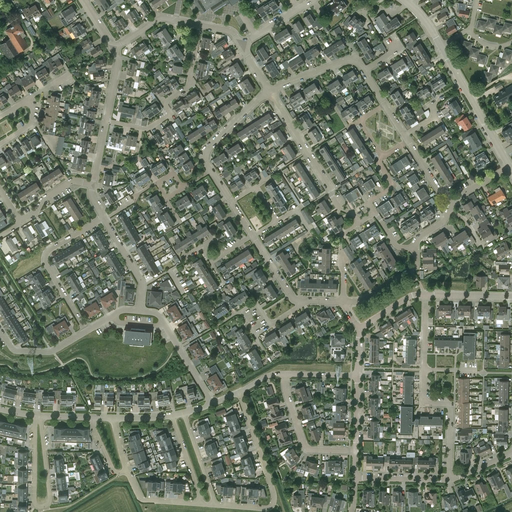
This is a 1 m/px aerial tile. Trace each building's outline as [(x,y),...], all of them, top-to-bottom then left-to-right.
[(155,8),(160,5),(156,0),(151,0),(151,1),(155,8)] [(239,0),(190,0),(191,1),(192,0),(201,14),(210,7),(213,12),(229,1),(231,5),(239,0)] [(271,0),(268,2),(273,10),(278,6),(274,0),(271,0)] [(341,9),(343,8),(348,4),(345,0),(344,0),(343,1),(341,0),(334,0),(326,6),(332,15),(341,9)] [(441,3),(439,0),(430,0),(433,4),(430,6),(433,11),(441,7),(439,4),(441,3)] [(103,12),(106,10),(110,7),(106,1),(99,6),(103,12)] [(137,2),(135,3),(139,11),(142,9),(145,14),(150,12),(143,1),(139,4),(137,2)] [(268,2),(262,6),(267,13),(273,10),(268,2)] [(135,9),(131,12),(136,20),(140,18),(137,13),(139,11),(135,3),(133,5),(135,9)] [(459,13),(458,16),(468,17),(469,11),(465,11),(466,4),(458,3),(457,13),(459,13)] [(34,16),(33,17),(35,22),(39,19),(38,16),(41,14),(39,9),(38,10),(35,5),(30,8),(34,16)] [(33,17),(34,16),(30,8),(28,6),(23,10),(27,17),(26,17),(28,20),(33,17)] [(262,17),(267,13),(262,6),(257,9),(262,17)] [(71,7),(61,13),(64,18),(68,24),(76,18),(74,16),(73,13),(75,12),(71,7)] [(441,14),(437,16),(440,22),(448,17),(446,15),(449,13),(446,7),(439,11),(441,14)] [(41,13),(45,19),(50,16),(48,12),(46,10),(41,13)] [(124,10),(121,12),(126,19),(129,18),(132,23),(136,20),(131,12),(127,14),(124,10)] [(122,17),(118,20),(123,28),(127,26),(124,21),(126,19),(121,12),(119,13),(122,17)] [(401,24),(396,17),(391,20),(388,16),(386,17),(383,13),(376,18),(377,20),(374,22),(382,33),(385,31),(386,34),(401,24)] [(319,29),(323,27),(322,25),(317,17),(313,19),(310,14),(303,18),(308,25),(311,24),(313,28),(317,25),(319,29)] [(354,25),(359,20),(354,15),(350,20),(347,18),(343,24),(347,27),(351,24),(354,26),(355,25),(354,25)] [(119,31),(123,28),(118,20),(116,18),(112,20),(111,18),(109,20),(113,27),(116,26),(119,31)] [(449,27),(445,29),(448,35),(457,30),(455,27),(457,26),(452,18),(445,22),(449,27)] [(488,18),(486,22),(486,24),(486,27),(494,29),(494,26),(495,27),(495,24),(496,20),(488,18)] [(365,23),(360,19),(359,20),(354,25),(355,25),(358,28),(355,31),(359,34),(365,31),(361,28),(365,23)] [(23,22),(26,28),(32,36),(36,34),(30,25),(29,26),(26,20),(23,22)] [(476,21),(476,24),(477,24),(476,27),(476,29),(485,31),(486,27),(486,24),(486,22),(478,20),(478,22),(476,21)] [(75,21),(67,26),(69,28),(71,27),(73,31),(72,32),(75,37),(85,31),(82,25),(81,25),(80,26),(79,23),(77,24),(75,21)] [(297,32),(294,34),(299,42),(302,40),(298,34),(300,33),(300,32),(304,29),(298,21),(292,25),(297,32)] [(511,29),(511,28),(511,24),(504,22),(503,26),(503,29),(502,31),(511,33),(511,32),(511,29)] [(28,46),(22,38),(25,36),(17,23),(6,31),(11,38),(0,45),(0,47),(7,59),(28,46)] [(503,29),(503,26),(495,24),(495,27),(494,26),(494,29),(492,33),(501,35),(502,31),(503,29)] [(339,27),(334,30),(337,35),(342,32),(339,27)] [(161,38),(168,33),(165,28),(161,31),(159,28),(152,33),(154,35),(155,35),(156,38),(159,36),(161,38)] [(280,32),(285,39),(291,35),(286,28),(280,32)] [(279,43),(285,39),(280,32),(274,36),(279,43)] [(406,45),(408,48),(417,42),(415,39),(417,38),(413,32),(406,36),(410,42),(406,45)] [(161,46),(163,49),(170,44),(169,41),(172,39),(168,33),(161,38),(165,44),(161,46)] [(361,48),(368,44),(364,38),(367,36),(366,33),(358,38),(359,41),(357,42),(361,48)] [(294,34),(291,35),(296,44),(299,42),(294,34)] [(82,53),(85,51),(91,47),(90,45),(92,44),(88,38),(80,43),(83,48),(80,51),(82,53)] [(207,38),(205,47),(210,48),(209,53),(212,54),(212,53),(214,43),(211,42),(211,39),(207,38)] [(212,54),(211,56),(212,56),(215,53),(223,49),(222,46),(227,43),(224,39),(214,45),(214,47),(216,50),(212,53),(212,54)] [(335,43),(340,50),(345,46),(341,39),(335,43)] [(462,42),(461,45),(462,45),(462,48),(461,50),(469,52),(470,50),(471,47),(472,43),(463,41),(463,42),(462,42)] [(144,42),(139,45),(143,52),(148,49),(150,52),(153,50),(149,44),(147,46),(144,42)] [(417,42),(408,48),(409,50),(413,48),(417,53),(423,49),(420,43),(418,44),(417,42)] [(328,44),(330,47),(334,53),(340,50),(335,43),(332,45),(331,43),(328,44)] [(168,49),(172,54),(179,49),(175,44),(172,46),(170,44),(163,49),(165,51),(168,49)] [(361,48),(364,54),(371,49),(368,44),(361,48)] [(371,49),(364,54),(368,59),(375,55),(373,52),(378,49),(380,52),(383,51),(379,44),(371,49)] [(139,56),(143,52),(139,45),(134,48),(137,53),(134,54),(138,60),(140,58),(139,56)] [(91,47),(85,51),(87,54),(90,52),(94,57),(102,52),(98,47),(95,49),(93,46),(91,47)] [(316,46),(310,50),(314,56),(320,53),(316,46)] [(269,57),(266,53),(269,51),(266,47),(263,48),(263,47),(256,51),(262,61),(269,57)] [(328,57),(334,53),(330,47),(324,50),(328,57)] [(468,56),(477,58),(477,56),(478,56),(478,54),(479,50),(471,47),(470,50),(469,52),(468,56)] [(215,53),(212,56),(213,58),(217,56),(221,53),(224,58),(232,52),(230,48),(225,51),(223,49),(215,53)] [(183,55),(179,49),(172,54),(173,57),(172,58),(174,61),(172,62),(174,65),(180,61),(178,58),(183,55)] [(417,53),(420,59),(427,55),(423,49),(417,53)] [(511,50),(509,49),(508,51),(505,50),(504,50),(501,58),(504,59),(506,60),(510,61),(511,54),(511,51),(511,52),(511,50)] [(314,56),(310,50),(304,53),(308,60),(314,56)] [(26,56),(28,60),(35,56),(33,52),(26,56)] [(222,64),(224,67),(226,65),(232,62),(230,59),(235,56),(232,52),(224,58),(226,62),(222,64)] [(56,55),(51,58),(54,62),(58,69),(63,66),(59,60),(61,58),(58,53),(56,55)] [(485,60),(487,61),(487,58),(486,58),(487,56),(478,54),(478,56),(477,56),(477,58),(475,63),(484,65),(485,63),(485,60)] [(402,58),(397,62),(402,69),(407,66),(408,68),(413,65),(412,62),(409,58),(408,55),(403,59),(402,58)] [(424,68),(425,67),(431,64),(429,61),(430,60),(427,55),(420,59),(424,65),(422,66),(424,68)] [(299,56),(294,60),(299,66),(304,63),(300,56),(299,56)] [(497,57),(495,65),(497,66),(499,67),(504,68),(506,60),(504,59),(501,58),(497,57)] [(47,60),(44,62),(47,66),(47,67),(50,66),(54,72),(58,69),(54,62),(51,58),(47,60)] [(274,61),(272,58),(272,59),(267,62),(268,64),(265,66),(269,72),(278,66),(276,63),(274,64),(272,62),(274,61)] [(95,60),(96,63),(93,63),(92,66),(92,67),(88,67),(88,71),(96,70),(99,70),(99,66),(105,66),(105,59),(95,60)] [(129,62),(128,68),(136,70),(137,67),(140,68),(141,62),(135,60),(134,63),(129,62)] [(198,62),(197,68),(206,70),(207,64),(210,65),(211,62),(204,60),(204,64),(198,62)] [(287,60),(284,62),(288,68),(290,66),(293,70),(299,66),(294,60),(289,63),(287,61),(287,60)] [(43,65),(38,68),(40,70),(45,78),(49,75),(45,69),(47,67),(47,66),(44,62),(42,63),(43,65)] [(397,62),(390,66),(396,76),(398,75),(397,72),(402,69),(397,62)] [(231,74),(240,68),(237,63),(229,67),(230,69),(228,71),(231,74)] [(491,64),(488,72),(490,73),(493,74),(497,75),(499,67),(497,66),(495,65),(491,64)] [(174,65),(172,71),(168,70),(168,73),(175,75),(175,72),(181,73),(183,66),(179,66),(174,65)] [(226,65),(224,67),(218,71),(219,73),(219,74),(228,68),(226,65)] [(279,65),(278,66),(269,72),(272,77),(279,73),(277,70),(281,68),(279,65)] [(390,66),(382,71),(387,78),(392,75),(396,80),(398,79),(396,76),(390,66)] [(26,79),(31,87),(35,84),(31,77),(34,76),(31,71),(30,71),(28,68),(27,68),(28,69),(26,70),(29,74),(24,76),(26,79)] [(31,71),(34,76),(36,74),(40,81),(45,78),(40,70),(38,68),(34,70),(33,69),(30,71),(31,71)] [(136,70),(128,68),(127,74),(132,75),(131,78),(138,79),(138,76),(135,76),(136,70)] [(209,71),(206,70),(197,68),(196,74),(201,75),(200,78),(207,80),(209,71)] [(244,73),(240,68),(231,74),(233,77),(235,76),(236,78),(244,73)] [(96,70),(88,71),(89,74),(92,73),(93,80),(103,79),(102,72),(96,73),(96,70)] [(352,70),(347,73),(352,81),(357,77),(352,70)] [(382,82),(387,78),(382,71),(377,74),(382,82)] [(488,72),(484,71),(481,80),(482,80),(482,81),(484,82),(485,81),(490,82),(493,74),(490,73),(488,72)] [(344,80),(342,81),(346,88),(348,86),(347,84),(352,81),(347,73),(342,76),(344,80)] [(19,78),(16,79),(17,80),(18,82),(20,85),(22,83),(26,89),(31,87),(26,79),(24,76),(20,79),(19,78)] [(436,76),(434,77),(440,88),(446,85),(443,81),(444,78),(441,77),(438,79),(436,76)] [(169,79),(167,81),(170,86),(173,84),(175,88),(179,85),(178,83),(180,81),(179,80),(178,78),(175,79),(174,77),(170,80),(169,79)] [(440,88),(434,77),(431,79),(433,82),(431,83),(435,91),(440,88)] [(138,79),(131,78),(131,81),(126,80),(124,86),(133,88),(134,81),(137,82),(138,79)] [(16,85),(12,88),(17,95),(21,92),(17,86),(20,85),(18,82),(17,80),(16,79),(14,81),(16,85)] [(164,81),(159,84),(166,94),(170,91),(168,88),(170,86),(167,81),(165,79),(163,80),(164,81)] [(207,89),(212,86),(214,89),(219,85),(218,83),(215,85),(211,79),(204,84),(207,89)] [(239,83),(242,89),(250,84),(247,79),(239,83)] [(338,79),(332,83),(337,90),(338,89),(339,90),(341,91),(346,88),(342,81),(340,82),(338,79)] [(5,86),(2,88),(6,94),(8,92),(12,98),(17,95),(12,88),(9,83),(5,86)] [(314,83),(309,86),(313,94),(319,90),(320,93),(322,91),(319,85),(316,86),(314,83)] [(332,93),(337,90),(332,83),(327,86),(332,93)] [(419,87),(421,90),(426,97),(431,94),(430,93),(432,91),(427,83),(425,84),(426,86),(423,88),(422,85),(419,87)] [(161,96),(166,94),(159,84),(155,87),(155,88),(152,90),(154,94),(155,93),(157,95),(159,93),(161,96)] [(250,84),(242,89),(246,94),(254,89),(250,84)] [(88,86),(87,91),(91,92),(90,97),(99,98),(100,92),(96,91),(94,90),(95,87),(88,86)] [(132,91),(133,88),(124,86),(123,91),(128,93),(128,96),(134,97),(135,92),(132,91)] [(304,90),(302,91),(308,101),(312,98),(311,96),(313,94),(309,86),(304,89),(304,90)] [(397,90),(396,88),(390,92),(391,94),(390,95),(393,100),(401,95),(398,90),(397,90)] [(413,89),(411,90),(412,92),(416,98),(418,97),(421,100),(426,97),(421,90),(416,93),(415,90),(414,90),(413,89)] [(504,103),(510,100),(504,89),(498,93),(499,94),(493,98),(499,107),(503,105),(501,103),(503,101),(504,103)] [(195,91),(191,93),(195,101),(196,102),(201,100),(200,99),(203,97),(200,92),(197,94),(195,91)] [(299,92),(294,95),(299,103),(304,100),(306,102),(308,101),(302,91),(300,93),(299,92)] [(366,97),(363,98),(368,106),(373,103),(369,96),(371,95),(369,92),(365,95),(366,97)] [(47,100),(59,102),(60,97),(61,97),(61,93),(57,93),(57,96),(52,95),(51,98),(48,98),(47,100)] [(189,99),(186,101),(190,107),(192,105),(191,103),(195,101),(191,93),(186,96),(189,99)] [(299,103),(294,95),(289,99),(291,102),(289,103),(293,110),(300,105),(299,103)] [(404,100),(401,95),(393,100),(396,105),(397,105),(399,107),(401,105),(408,101),(407,99),(404,100)] [(97,105),(99,98),(90,97),(89,100),(85,99),(84,105),(91,107),(91,104),(97,105)] [(152,105),(150,106),(155,114),(160,110),(156,105),(159,103),(156,98),(153,99),(154,101),(151,103),(152,105)] [(235,98),(229,102),(233,108),(239,105),(235,98)] [(357,100),(355,101),(361,111),(368,106),(363,98),(358,102),(357,100)] [(182,99),(177,102),(182,110),(186,107),(187,108),(190,107),(186,101),(184,103),(182,100),(182,99)] [(443,114),(458,105),(455,100),(448,104),(450,107),(447,109),(446,108),(441,111),(443,114)] [(349,108),(353,115),(358,112),(361,111),(355,101),(350,104),(351,106),(349,108)] [(409,103),(408,101),(401,105),(402,107),(399,109),(403,115),(410,110),(407,105),(409,103)] [(120,102),(119,108),(121,109),(121,111),(120,115),(126,117),(128,111),(128,108),(129,105),(122,104),(123,102),(120,102)] [(175,108),(172,110),(176,115),(178,114),(179,115),(183,112),(182,110),(177,102),(173,105),(175,108)] [(233,108),(229,102),(224,105),(228,112),(233,108)] [(134,111),(137,112),(138,108),(139,105),(136,105),(135,106),(132,105),(131,108),(128,108),(128,111),(126,117),(133,118),(134,111)] [(228,112),(224,105),(219,108),(223,115),(228,112)] [(461,110),(458,105),(443,114),(445,118),(450,115),(450,114),(453,112),(454,115),(461,110)] [(82,115),(86,116),(95,118),(96,112),(89,110),(90,107),(84,106),(83,109),(82,115)] [(155,114),(150,106),(142,111),(145,117),(148,116),(149,118),(155,114)] [(223,115),(219,108),(214,112),(218,118),(223,115)] [(345,120),(353,115),(349,108),(341,113),(345,120)] [(298,118),(302,124),(309,119),(306,113),(308,112),(307,110),(304,111),(300,114),(302,116),(298,118)] [(413,115),(410,110),(403,115),(406,120),(413,115)] [(417,113),(413,115),(406,120),(409,125),(416,120),(414,117),(418,115),(419,116),(424,112),(422,110),(417,113)] [(269,113),(263,116),(268,123),(273,120),(269,113)] [(464,118),(463,117),(462,115),(455,119),(459,125),(461,124),(465,130),(471,126),(469,122),(470,122),(467,117),(466,117),(464,118)] [(263,116),(258,120),(262,126),(268,123),(263,116)] [(82,118),(80,127),(92,129),(93,124),(88,122),(88,119),(86,119),(82,118)] [(206,124),(203,126),(207,132),(212,129),(208,122),(206,119),(204,120),(206,124)] [(213,119),(208,122),(212,129),(218,125),(213,119)] [(308,127),(310,129),(316,125),(315,123),(313,124),(309,119),(302,124),(305,129),(308,127)] [(258,120),(253,123),(257,130),(262,126),(258,120)] [(253,123),(248,126),(252,133),(255,131),(257,133),(259,132),(257,130),(253,123)] [(503,131),(501,132),(504,137),(511,132),(511,124),(511,123),(506,126),(507,129),(503,131)] [(171,124),(167,127),(172,135),(176,132),(180,139),(184,136),(179,127),(174,130),(171,124)] [(440,125),(435,129),(439,135),(445,132),(444,131),(447,129),(443,124),(440,126),(440,125)] [(317,127),(316,125),(310,129),(311,131),(308,133),(311,138),(318,133),(321,132),(319,129),(317,131),(315,128),(317,127)] [(53,127),(44,126),(44,131),(48,131),(48,134),(54,135),(55,133),(52,132),(53,127)] [(203,126),(198,129),(202,136),(207,132),(203,126)] [(248,126),(242,130),(248,139),(251,137),(249,135),(252,133),(248,126)] [(80,127),(78,136),(84,137),(84,134),(87,134),(91,135),(92,129),(80,127)] [(166,135),(164,137),(168,143),(170,142),(168,138),(172,135),(167,127),(162,129),(166,135)] [(347,131),(350,137),(356,133),(354,131),(356,130),(354,128),(353,128),(352,128),(347,131)] [(198,129),(193,132),(197,139),(202,136),(198,129)] [(273,134),(276,139),(283,135),(279,129),(273,134)] [(435,129),(430,132),(434,138),(439,135),(435,129)] [(110,144),(115,145),(115,143),(118,132),(117,132),(117,131),(114,130),(114,132),(112,131),(111,137),(109,136),(107,145),(110,146),(110,144)] [(243,142),(248,139),(242,130),(237,133),(243,142)] [(469,142),(478,138),(474,132),(470,134),(468,131),(461,135),(464,141),(467,139),(469,142)] [(119,148),(122,149),(123,144),(123,143),(124,141),(121,140),(122,133),(118,132),(115,143),(115,145),(120,146),(119,148)] [(168,143),(164,137),(163,136),(161,137),(158,132),(153,135),(160,146),(165,143),(166,145),(168,143)] [(191,142),(197,139),(193,132),(187,136),(191,142)] [(430,132),(425,135),(429,142),(434,138),(430,132)] [(322,138),(318,133),(311,138),(314,143),(317,141),(319,143),(325,139),(324,137),(322,138)] [(356,133),(350,137),(354,142),(359,139),(358,136),(359,136),(357,133),(356,133)] [(35,146),(35,147),(36,148),(44,143),(41,138),(38,139),(35,134),(29,138),(31,140),(35,146)] [(123,144),(122,149),(122,150),(125,150),(130,151),(130,149),(132,136),(128,135),(127,137),(126,141),(124,141),(123,143),(123,144)] [(283,135),(276,139),(274,141),(277,146),(280,145),(287,141),(283,135)] [(424,145),(429,142),(425,135),(420,138),(424,145)] [(78,136),(77,139),(81,139),(80,145),(89,147),(90,141),(86,140),(83,140),(84,137),(78,136)] [(132,136),(130,149),(135,150),(134,151),(137,152),(139,143),(136,143),(137,137),(132,136)] [(359,139),(354,142),(357,148),(363,144),(361,141),(362,141),(360,138),(359,139)] [(481,144),(478,138),(469,142),(471,145),(468,147),(471,153),(478,149),(477,146),(481,144)] [(21,143),(22,145),(26,152),(32,148),(33,149),(35,147),(35,146),(31,140),(28,142),(26,139),(21,143)] [(238,143),(233,147),(237,153),(242,150),(243,149),(243,151),(246,149),(241,142),(240,142),(238,143)] [(363,144),(357,148),(360,153),(366,149),(365,147),(366,146),(364,143),(363,144)] [(12,148),(14,151),(18,157),(24,153),(24,154),(27,152),(26,152),(22,145),(20,147),(18,144),(12,148)] [(180,156),(178,153),(184,149),(180,144),(172,149),(172,148),(168,150),(171,154),(174,152),(176,154),(172,157),(174,159),(177,157),(180,156)] [(282,148),(286,154),(292,150),(289,144),(282,148)] [(69,152),(74,153),(80,155),(81,152),(87,153),(89,147),(80,145),(76,145),(75,151),(70,149),(69,152)] [(322,155),(323,155),(328,151),(325,145),(319,149),(321,152),(320,152),(322,155)] [(227,150),(225,151),(231,160),(234,158),(232,156),(237,153),(233,147),(227,150)] [(366,149),(360,153),(364,158),(370,155),(368,152),(369,151),(367,149),(366,149)] [(4,153),(6,156),(9,162),(15,158),(16,159),(18,158),(18,157),(14,151),(11,152),(10,150),(4,153)] [(292,150),(286,154),(289,160),(296,156),(292,150)] [(224,152),(218,156),(223,162),(227,160),(228,162),(231,160),(225,151),(223,152),(224,152)] [(325,160),(326,160),(332,156),(328,151),(323,155),(324,157),(323,158),(325,160)] [(179,167),(182,165),(185,164),(183,161),(189,158),(185,152),(180,156),(177,157),(181,163),(177,165),(179,167)] [(484,166),(483,165),(489,162),(483,152),(475,157),(478,163),(475,165),(478,170),(484,166)] [(72,162),(76,163),(85,165),(86,159),(80,158),(80,155),(74,153),(73,156),(72,162)] [(371,154),(370,155),(364,158),(362,159),(365,165),(373,160),(371,157),(372,157),(371,154)] [(440,159),(437,154),(431,158),(434,163),(440,159)] [(3,158),(1,155),(0,155),(0,165),(1,167),(7,164),(8,165),(10,163),(9,162),(6,156),(3,158)] [(156,164),(161,172),(167,168),(163,163),(166,161),(162,155),(159,157),(162,161),(156,164)] [(329,166),(329,165),(335,162),(333,159),(336,157),(335,155),(332,156),(326,160),(328,163),(327,163),(329,166)] [(399,159),(404,167),(409,164),(409,165),(412,164),(407,155),(401,159),(400,158),(399,159)] [(218,156),(213,159),(217,166),(218,168),(219,168),(221,166),(219,164),(223,162),(218,156)] [(398,161),(395,162),(400,170),(404,167),(399,159),(397,160),(398,161)] [(443,164),(440,159),(434,163),(437,168),(443,164)] [(190,160),(185,164),(182,165),(186,171),(184,172),(186,174),(190,172),(188,169),(194,166),(190,160)] [(397,171),(400,170),(395,162),(395,161),(393,162),(394,163),(388,167),(394,175),(398,173),(397,171)] [(72,162),(70,171),(71,171),(76,172),(77,172),(78,170),(81,170),(84,171),(85,165),(72,162)] [(293,166),(297,171),(302,168),(301,165),(302,164),(300,162),(299,162),(293,166)] [(333,171),(339,167),(335,162),(329,165),(331,168),(330,168),(332,171),(333,171)] [(161,172),(156,164),(153,166),(152,164),(149,165),(156,175),(161,172)] [(447,169),(443,164),(437,168),(440,173),(447,169)] [(253,170),(249,172),(253,179),(259,176),(258,174),(260,172),(256,165),(251,168),(253,170)] [(303,167),(302,168),(297,171),(294,173),(298,178),(300,177),(306,173),(304,171),(305,170),(303,167)] [(339,167),(333,171),(334,173),(334,174),(335,177),(336,176),(342,172),(339,167)] [(58,168),(54,171),(59,180),(61,178),(60,177),(63,175),(58,168)] [(450,174),(447,169),(440,173),(443,179),(450,174)] [(412,170),(404,175),(406,178),(407,177),(409,181),(418,176),(417,174),(416,175),(414,172),(412,170)] [(54,171),(49,174),(54,181),(56,179),(57,181),(59,180),(54,171)] [(104,179),(113,180),(114,181),(116,173),(109,171),(108,174),(105,173),(104,179)] [(138,182),(140,185),(145,182),(140,174),(139,171),(134,174),(133,173),(130,175),(133,180),(135,184),(138,182)] [(140,174),(145,182),(150,178),(146,171),(140,174)] [(248,182),(253,179),(249,172),(244,176),(248,182)] [(307,172),(306,173),(300,177),(302,179),(300,180),(302,183),(303,182),(309,178),(307,176),(309,175),(307,172)] [(345,178),(342,172),(336,176),(338,179),(337,179),(339,182),(340,181),(345,178)] [(49,174),(45,177),(50,185),(52,184),(51,183),(54,181),(49,174)] [(369,176),(366,178),(368,180),(367,181),(373,189),(374,188),(374,187),(375,186),(377,185),(374,182),(377,180),(379,179),(375,174),(374,175),(371,177),(369,176)] [(453,180),(450,174),(443,179),(447,184),(447,183),(449,186),(454,183),(452,180),(453,180)] [(418,176),(409,181),(412,186),(416,183),(420,181),(418,178),(419,178),(418,176)] [(48,186),(50,185),(45,177),(40,180),(44,187),(47,185),(48,186)] [(233,191),(239,188),(235,181),(232,178),(230,179),(232,183),(229,185),(233,191)] [(240,178),(235,181),(239,188),(244,185),(240,178)] [(310,178),(309,178),(303,182),(307,187),(312,184),(311,181),(312,180),(310,178)] [(104,184),(103,189),(108,188),(112,188),(111,186),(113,180),(104,179),(103,184),(104,184)] [(360,180),(358,181),(359,182),(358,182),(365,192),(367,191),(368,191),(370,189),(371,189),(371,190),(373,189),(367,181),(365,182),(364,183),(363,182),(361,179),(360,180)] [(35,182),(31,185),(37,194),(38,193),(37,191),(40,190),(35,182)] [(268,192),(274,188),(271,182),(265,186),(268,192)] [(356,188),(354,189),(358,197),(359,198),(360,197),(360,196),(361,195),(363,194),(365,192),(358,182),(356,183),(357,185),(355,186),(356,188)] [(313,183),(312,184),(307,187),(309,190),(306,191),(308,194),(310,193),(316,189),(314,187),(315,186),(313,183)] [(31,185),(27,188),(31,195),(34,194),(35,195),(37,194),(31,185)] [(206,202),(208,200),(205,194),(207,193),(203,185),(197,188),(202,196),(203,198),(206,202)] [(274,188),(268,192),(271,197),(278,193),(280,191),(277,186),(274,188)] [(418,195),(427,190),(426,188),(425,189),(423,186),(419,188),(418,186),(413,189),(414,191),(415,191),(418,195)] [(496,193),(488,197),(492,205),(505,197),(501,190),(499,187),(494,189),(496,193)] [(27,188),(22,191),(28,200),(30,198),(29,197),(31,195),(27,188)] [(112,188),(108,188),(103,189),(106,193),(104,194),(107,199),(115,194),(113,192),(114,191),(112,188)] [(197,188),(192,192),(197,199),(199,198),(202,196),(197,188)] [(317,188),(316,189),(310,193),(314,198),(319,194),(318,192),(319,191),(317,188)] [(354,189),(349,192),(354,201),(356,200),(355,199),(358,197),(354,189)] [(427,191),(427,190),(418,195),(421,200),(420,200),(422,203),(430,197),(428,195),(429,195),(427,192),(427,191)] [(26,201),(28,200),(22,191),(17,194),(22,201),(25,199),(26,201)] [(395,194),(402,204),(402,205),(409,200),(403,191),(398,194),(397,193),(395,194)] [(117,192),(115,194),(107,199),(110,204),(120,197),(117,192)] [(344,194),(342,195),(345,200),(347,199),(349,202),(352,201),(352,200),(353,202),(354,201),(349,192),(346,194),(345,195),(344,194)] [(271,197),(275,202),(281,198),(278,193),(271,197)] [(153,205),(160,200),(156,194),(153,196),(151,194),(145,198),(147,200),(149,199),(153,205)] [(395,196),(389,199),(395,208),(397,206),(398,207),(402,204),(395,194),(394,195),(395,196)] [(187,195),(181,199),(184,202),(186,206),(191,203),(193,206),(197,212),(200,210),(196,204),(191,196),(189,198),(187,195)] [(466,211),(469,209),(473,206),(471,203),(477,200),(474,195),(469,198),(470,201),(462,205),(466,211)] [(214,196),(208,200),(206,202),(209,206),(217,201),(214,196)] [(63,202),(66,207),(74,201),(73,199),(72,200),(70,198),(63,202)] [(275,202),(278,207),(284,203),(281,198),(275,202)] [(181,210),(186,206),(181,199),(176,202),(181,210)] [(383,202),(382,203),(387,211),(392,209),(395,213),(397,212),(395,208),(389,199),(384,203),(383,202)] [(157,202),(153,205),(157,211),(154,212),(156,215),(162,211),(160,208),(164,206),(160,200),(157,202)] [(318,212),(327,205),(324,200),(318,204),(320,207),(316,210),(318,212)] [(74,201),(66,207),(68,211),(76,207),(74,204),(76,203),(74,201)] [(288,209),(284,203),(278,207),(281,213),(288,209)] [(380,206),(378,207),(383,214),(384,217),(389,214),(387,211),(382,203),(380,204),(381,205),(380,206)] [(215,214),(222,210),(219,204),(212,208),(215,214)] [(432,204),(424,209),(432,220),(434,219),(432,216),(437,212),(432,204)] [(477,204),(473,206),(469,209),(473,214),(484,208),(483,205),(479,208),(477,204)] [(327,205),(318,212),(316,213),(317,215),(322,212),(325,215),(331,211),(327,205)] [(77,209),(76,207),(68,211),(71,216),(80,210),(79,208),(77,209)] [(399,217),(401,219),(415,210),(414,208),(399,217)] [(485,210),(484,208),(473,214),(476,220),(477,219),(478,222),(482,219),(481,217),(484,215),(486,214),(484,211),(485,210)] [(507,219),(511,216),(511,208),(511,209),(508,211),(507,208),(499,212),(502,218),(505,216),(507,219)] [(421,215),(419,216),(422,222),(427,219),(429,222),(432,220),(424,209),(419,212),(421,215)] [(80,210),(71,216),(74,221),(82,216),(80,213),(81,212),(80,210)] [(121,215),(117,217),(120,222),(128,217),(125,213),(124,210),(120,213),(121,215)] [(226,215),(222,210),(215,214),(219,219),(226,215)] [(161,223),(164,222),(171,217),(167,211),(163,214),(162,211),(156,215),(161,223)] [(329,228),(331,227),(342,220),(340,217),(336,220),(334,216),(332,217),(331,215),(326,218),(329,223),(326,224),(329,228)] [(415,215),(410,218),(417,230),(420,228),(417,225),(422,222),(419,216),(417,218),(415,215)] [(130,222),(128,217),(120,222),(123,226),(130,222)] [(175,223),(171,217),(164,222),(167,228),(165,229),(166,232),(173,228),(171,225),(175,223)] [(405,221),(411,229),(413,228),(415,231),(417,230),(410,218),(405,221)] [(290,222),(294,229),(300,225),(296,219),(290,222)] [(226,230),(233,226),(229,220),(224,223),(223,221),(217,224),(219,227),(221,229),(224,227),(226,230)] [(342,220),(331,227),(335,233),(342,229),(340,225),(344,222),(342,220)] [(478,229),(481,234),(489,230),(487,226),(490,224),(487,220),(481,223),(483,226),(478,229)] [(412,231),(411,229),(405,221),(400,224),(403,227),(400,229),(403,233),(408,230),(410,233),(412,231)] [(133,226),(130,222),(123,226),(125,231),(133,226)] [(290,222),(285,226),(289,232),(294,229),(290,222)] [(45,237),(49,235),(42,223),(38,225),(45,237)] [(200,224),(198,226),(204,236),(210,232),(206,226),(202,228),(200,224)] [(367,228),(372,236),(373,238),(381,233),(375,224),(372,226),(369,228),(368,227),(367,228)] [(135,230),(133,226),(125,231),(128,235),(135,230)] [(198,230),(195,232),(199,239),(204,236),(198,226),(196,227),(198,230)] [(226,230),(224,232),(226,235),(228,237),(227,238),(226,238),(226,239),(227,241),(228,241),(231,239),(233,238),(234,237),(232,234),(236,232),(234,228),(233,226),(226,230)] [(285,226),(280,229),(284,235),(289,232),(285,226)] [(35,239),(27,228),(21,231),(28,243),(35,239)] [(366,230),(361,233),(366,242),(368,240),(368,239),(372,236),(367,228),(365,229),(366,230)] [(280,229),(274,232),(278,239),(284,235),(280,229)] [(101,237),(102,236),(99,230),(91,235),(95,240),(99,238),(101,237)] [(138,234),(135,230),(128,235),(130,239),(138,234)] [(459,234),(466,245),(468,243),(466,240),(469,238),(472,243),(475,242),(471,236),(469,237),(465,230),(459,234)] [(491,233),(489,230),(481,234),(485,240),(490,237),(491,240),(497,236),(494,231),(491,233)] [(190,231),(188,232),(194,242),(199,239),(195,232),(192,234),(190,231)] [(188,237),(184,239),(188,246),(194,242),(188,232),(185,234),(188,237)] [(274,232),(270,235),(274,242),(278,239),(274,232)] [(437,235),(444,246),(446,249),(448,252),(450,251),(448,247),(449,246),(447,244),(450,242),(443,232),(437,235)] [(141,233),(138,234),(130,239),(133,244),(143,238),(141,236),(142,235),(141,233)] [(354,235),(353,236),(358,245),(363,242),(365,245),(367,244),(366,242),(361,233),(358,235),(355,237),(354,235)] [(177,234),(175,235),(183,249),(188,246),(184,239),(181,241),(177,234)] [(454,241),(453,242),(457,248),(459,246),(458,245),(461,243),(464,246),(466,245),(459,234),(452,238),(454,241)] [(178,252),(183,249),(175,235),(173,237),(177,244),(174,246),(178,252)] [(268,245),(274,242),(270,235),(264,239),(268,245)] [(437,235),(432,239),(437,246),(440,244),(442,248),(444,246),(437,235)] [(95,240),(98,246),(106,241),(102,236),(101,237),(99,238),(95,240)] [(358,245),(353,236),(351,237),(352,238),(349,240),(352,244),(349,246),(352,250),(354,249),(354,248),(358,245)] [(17,250),(10,238),(2,243),(9,255),(17,250)] [(100,251),(102,254),(108,250),(106,248),(109,246),(106,241),(98,246),(101,251),(100,251)] [(387,247),(384,242),(380,244),(379,241),(373,245),(375,247),(376,247),(378,250),(375,252),(376,254),(387,247)] [(80,242),(75,245),(79,253),(85,250),(80,242)] [(136,249),(139,254),(147,249),(151,247),(149,245),(147,246),(146,243),(136,249)] [(498,260),(504,257),(503,254),(510,251),(506,244),(496,249),(498,253),(495,254),(498,260)] [(75,245),(70,248),(74,256),(79,253),(75,245)] [(312,254),(318,254),(330,254),(330,248),(328,248),(328,245),(319,245),(319,248),(322,248),(322,252),(319,252),(319,250),(313,250),(312,254)] [(391,253),(387,247),(376,254),(378,257),(381,255),(383,258),(391,253)] [(70,248),(64,252),(69,259),(74,256),(70,248)] [(243,252),(248,260),(253,257),(247,248),(246,249),(246,250),(243,252)] [(149,253),(147,249),(139,254),(141,258),(149,253)] [(423,253),(423,259),(432,259),(432,255),(436,255),(436,249),(429,249),(429,253),(423,253)] [(102,254),(100,255),(102,258),(104,256),(107,261),(115,257),(112,251),(109,253),(108,250),(102,254)] [(242,253),(238,255),(243,263),(248,260),(243,252),(242,251),(241,252),(242,253)] [(276,256),(279,261),(288,254),(287,252),(284,254),(282,251),(276,256)] [(64,252),(59,255),(64,263),(69,259),(64,252)] [(11,258),(10,258),(13,262),(21,257),(18,253),(11,258)] [(152,258),(149,253),(141,258),(144,262),(152,258)] [(394,258),(391,253),(383,258),(385,261),(382,263),(383,265),(394,258)] [(237,256),(234,258),(239,266),(243,263),(238,255),(238,254),(236,255),(237,256)] [(290,257),(288,254),(279,261),(282,266),(289,261),(287,258),(290,257)] [(59,255),(54,258),(56,262),(54,263),(57,268),(59,266),(59,265),(64,263),(59,255)] [(107,261),(110,267),(118,262),(115,257),(107,261)] [(232,259),(229,260),(234,268),(239,266),(234,258),(233,257),(232,258),(232,259)] [(154,262),(152,258),(144,262),(147,267),(154,262)] [(196,268),(203,263),(200,258),(193,263),(196,268)] [(394,258),(383,265),(385,268),(388,266),(390,269),(398,264),(394,258)] [(432,259),(423,259),(423,266),(429,266),(429,269),(436,269),(436,264),(433,264),(432,259)] [(228,262),(225,264),(229,271),(234,268),(229,260),(227,261),(228,262)] [(356,260),(350,264),(353,269),(362,263),(361,261),(358,263),(356,260)] [(291,265),(289,261),(282,266),(285,271),(295,265),(295,264),(297,263),(296,261),(291,265)] [(110,267),(113,272),(121,267),(118,262),(110,267)] [(157,266),(154,262),(147,267),(149,271),(157,266)] [(495,265),(499,265),(499,272),(509,272),(509,265),(507,265),(507,262),(495,262),(495,265)] [(196,268),(193,270),(194,272),(197,270),(199,273),(206,268),(203,263),(196,268)] [(227,273),(229,271),(225,264),(224,263),(222,263),(223,264),(220,267),(224,274),(225,276),(228,275),(227,273)] [(295,265),(285,271),(289,276),(295,272),(293,268),(299,265),(297,263),(295,264),(295,265)] [(362,263),(353,269),(356,274),(363,269),(361,266),(363,264),(362,263)] [(160,271),(157,266),(149,271),(152,276),(160,271)] [(117,281),(118,280),(121,278),(123,277),(122,274),(124,273),(121,267),(113,272),(117,277),(115,279),(116,281),(117,281)] [(199,273),(196,274),(197,276),(200,275),(202,278),(209,273),(206,268),(199,273)] [(254,281),(264,274),(260,269),(257,271),(256,268),(246,275),(247,277),(250,275),(254,281)] [(363,269),(356,274),(359,279),(369,273),(368,271),(365,273),(363,269)] [(74,272),(65,277),(69,283),(77,278),(74,272)] [(31,274),(26,277),(29,282),(32,280),(34,283),(43,278),(39,273),(33,277),(31,274)] [(202,278),(205,282),(212,277),(209,273),(202,278)] [(369,273),(359,279),(363,284),(369,280),(367,276),(370,274),(369,273)] [(254,288),(256,290),(261,287),(266,284),(264,281),(267,280),(264,274),(254,281),(253,281),(254,284),(257,282),(259,285),(254,288)] [(300,291),(306,291),(306,279),(307,276),(304,276),(304,282),(300,282),(300,281),(297,281),(297,288),(300,288),(300,291)] [(487,276),(484,276),(476,276),(476,286),(484,286),(484,282),(487,282),(487,281),(487,276)] [(205,282),(208,287),(215,282),(212,277),(205,282)] [(498,277),(498,288),(508,288),(509,278),(498,277)] [(34,283),(31,285),(36,293),(41,290),(39,287),(46,283),(43,278),(34,283)] [(77,278),(69,283),(72,289),(80,284),(77,278)] [(151,291),(150,303),(160,304),(161,292),(163,291),(171,287),(173,285),(170,279),(167,281),(160,285),(161,287),(158,289),(158,292),(151,291)] [(369,280),(363,284),(366,289),(375,283),(374,281),(371,283),(369,280)] [(120,292),(125,293),(124,300),(129,300),(129,301),(132,301),(132,298),(133,289),(129,289),(130,286),(123,285),(123,281),(121,281),(120,290),(120,292)] [(218,287),(215,282),(208,287),(211,291),(218,287)] [(245,291),(239,294),(244,301),(249,297),(246,293),(249,291),(243,283),(241,284),(245,291)] [(80,284),(72,289),(74,293),(78,291),(79,294),(87,290),(85,287),(83,288),(80,284)] [(267,294),(274,290),(270,284),(263,289),(267,294)] [(41,290),(36,293),(40,301),(52,294),(49,289),(42,293),(41,290)] [(267,294),(264,296),(265,298),(268,296),(269,297),(270,299),(275,296),(277,295),(274,290),(267,294)] [(108,291),(104,293),(111,304),(116,301),(110,291),(108,291)] [(101,294),(96,297),(99,302),(101,301),(105,307),(111,304),(104,293),(104,292),(103,292),(101,293),(101,294)] [(52,294),(40,301),(45,309),(50,306),(48,303),(55,299),(52,294)] [(225,294),(222,296),(228,305),(231,303),(233,308),(239,304),(234,297),(232,299),(231,298),(227,296),(226,296),(225,294)] [(239,294),(234,297),(239,304),(244,301),(239,294)] [(223,301),(217,304),(223,314),(229,311),(226,306),(228,305),(222,296),(220,297),(223,301)] [(99,302),(96,297),(91,300),(90,300),(87,301),(87,302),(90,306),(94,314),(100,310),(96,304),(99,302)] [(167,310),(171,315),(181,309),(176,301),(171,304),(173,307),(167,310)] [(218,317),(223,314),(217,304),(215,306),(216,309),(214,310),(218,317)] [(445,318),(445,314),(445,305),(439,305),(439,312),(436,312),(436,318),(439,318),(439,316),(441,316),(441,317),(442,318),(445,318)] [(445,305),(445,314),(451,315),(451,319),(454,319),(454,312),(451,312),(451,305),(445,305)] [(458,315),(464,315),(464,305),(458,305),(458,312),(455,312),(455,319),(458,319),(458,315)] [(464,305),(464,315),(470,315),(470,319),(473,319),(473,313),(470,312),(470,306),(464,305)] [(6,306),(0,309),(0,311),(1,313),(0,314),(2,316),(2,315),(9,311),(6,306)] [(89,317),(94,314),(90,306),(84,309),(89,317)] [(483,318),(483,315),(484,306),(478,306),(477,313),(474,312),(474,319),(477,319),(477,318),(483,318)] [(484,306),(483,315),(489,315),(489,319),(492,319),(492,313),(489,313),(490,306),(484,306)] [(510,313),(506,313),(506,307),(499,306),(499,316),(497,315),(497,319),(509,320),(510,313)] [(410,308),(404,312),(409,319),(411,323),(414,321),(412,317),(414,316),(415,317),(418,315),(414,310),(412,312),(410,308)] [(186,317),(181,309),(171,315),(174,321),(179,318),(181,320),(186,317)] [(321,323),(329,317),(330,320),(334,318),(329,309),(325,311),(324,309),(316,314),(321,323)] [(9,311),(2,315),(4,318),(3,318),(4,320),(5,320),(12,315),(9,311)] [(302,314),(300,315),(306,325),(307,325),(307,326),(310,324),(308,322),(308,321),(307,320),(308,320),(310,319),(308,315),(306,312),(302,314)] [(404,312),(399,315),(406,326),(409,324),(406,321),(409,319),(404,312)] [(12,315),(5,320),(7,322),(6,323),(7,325),(8,324),(15,320),(12,315)] [(298,316),(295,318),(296,321),(299,325),(302,323),(304,326),(306,325),(300,315),(298,316)] [(396,322),(394,323),(397,328),(400,327),(399,325),(401,324),(404,327),(406,326),(399,315),(394,318),(396,322)] [(58,318),(56,319),(59,325),(58,325),(63,333),(68,329),(65,323),(67,321),(64,316),(61,318),(59,319),(59,318),(58,318)] [(178,328),(181,334),(194,326),(192,323),(190,324),(187,319),(182,322),(183,325),(178,328)] [(15,320),(8,324),(10,327),(9,327),(10,329),(11,329),(18,324),(15,320)] [(290,321),(285,325),(289,332),(295,328),(290,321)] [(389,321),(384,324),(391,336),(394,334),(391,330),(394,329),(395,330),(397,328),(394,323),(392,325),(389,321)] [(57,336),(63,333),(58,325),(56,326),(53,323),(48,326),(51,331),(54,330),(57,336)] [(18,324),(11,329),(13,332),(12,332),(13,334),(14,333),(21,329),(18,324)] [(381,331),(377,333),(380,335),(382,338),(384,336),(384,335),(386,333),(389,337),(391,336),(384,324),(379,328),(381,331)] [(284,335),(289,332),(285,325),(280,328),(284,335)] [(198,334),(194,326),(181,334),(184,339),(190,336),(191,339),(198,334)] [(238,337),(245,333),(242,328),(238,330),(236,327),(235,327),(231,329),(231,330),(231,331),(227,334),(228,336),(231,334),(233,337),(237,335),(238,337)] [(151,344),(152,336),(152,331),(145,331),(145,329),(131,328),(131,330),(124,329),(123,342),(130,342),(130,344),(144,345),(144,343),(151,344)] [(21,329),(14,333),(15,336),(15,337),(16,339),(17,338),(24,333),(21,329)] [(275,331),(269,335),(274,342),(276,340),(277,342),(280,342),(281,341),(280,340),(279,338),(275,332),(275,331)] [(463,331),(463,340),(465,340),(465,351),(463,351),(463,358),(475,358),(475,332),(463,331)] [(497,339),(500,339),(509,339),(509,334),(505,334),(505,331),(497,331),(497,339)] [(24,333),(17,338),(18,341),(19,343),(21,341),(23,344),(29,340),(27,337),(26,338),(24,333)] [(235,339),(239,344),(241,343),(248,338),(245,333),(238,337),(235,339)] [(370,338),(370,344),(383,344),(383,341),(379,341),(379,338),(382,338),(380,335),(377,333),(374,335),(374,338),(370,338)] [(331,347),(341,347),(341,344),(344,344),(344,343),(345,343),(345,340),(344,340),(344,335),(335,334),(334,334),(334,335),(334,340),(331,340),(331,347)] [(269,345),(274,342),(269,335),(264,338),(265,340),(262,342),(266,348),(269,347),(269,346),(269,345)] [(405,336),(404,339),(406,339),(406,345),(416,345),(416,339),(411,339),(411,336),(405,336)] [(189,347),(192,353),(205,345),(204,343),(201,343),(200,341),(198,338),(193,341),(195,344),(189,347)] [(238,352),(240,355),(245,351),(251,348),(249,345),(252,344),(248,338),(241,343),(239,344),(242,350),(238,352)] [(206,347),(205,345),(192,353),(196,358),(201,355),(203,358),(208,355),(210,354),(206,347)] [(340,350),(341,347),(331,347),(331,354),(334,355),(334,360),(343,360),(343,355),(344,355),(344,352),(343,352),(343,350),(340,350)] [(251,358),(258,354),(255,348),(248,353),(251,358)] [(262,359),(258,354),(251,358),(248,360),(255,370),(263,365),(260,361),(262,359)] [(383,356),(370,356),(369,362),(374,362),(374,365),(380,365),(380,362),(378,362),(378,359),(383,359),(383,356)] [(402,366),(409,367),(409,366),(409,363),(415,364),(416,357),(405,357),(405,363),(402,363),(402,366)] [(509,360),(500,360),(497,360),(497,368),(505,368),(505,365),(509,365),(509,360)] [(208,379),(211,384),(219,380),(223,377),(215,364),(209,368),(213,376),(208,379)] [(369,380),(381,380),(381,377),(383,377),(383,371),(375,371),(375,374),(371,374),(371,380),(369,380)] [(495,381),(495,386),(497,386),(508,387),(508,381),(507,381),(505,381),(505,378),(497,378),(497,381),(495,381)] [(220,383),(219,380),(211,384),(214,390),(219,386),(221,389),(226,386),(223,381),(220,383)] [(7,399),(8,400),(11,387),(7,386),(7,384),(3,383),(1,390),(4,390),(3,396),(3,397),(3,398),(4,398),(5,398),(6,399),(7,399)] [(183,386),(185,393),(188,392),(190,398),(191,398),(191,399),(195,398),(195,397),(196,397),(193,388),(188,389),(187,385),(183,386)] [(369,385),(369,389),(369,391),(372,391),(372,394),(380,394),(380,391),(379,391),(379,389),(378,389),(378,385),(369,385)] [(16,388),(11,387),(8,400),(9,400),(10,400),(11,400),(12,400),(13,400),(13,399),(14,399),(16,393),(19,394),(21,387),(16,386),(16,388)] [(182,394),(185,393),(183,386),(179,387),(180,391),(175,393),(178,402),(179,401),(179,403),(183,402),(183,400),(184,400),(182,394)] [(295,392),(296,395),(309,390),(308,387),(304,389),(303,386),(295,389),(296,391),(295,392)] [(25,388),(21,387),(19,394),(23,395),(22,401),(23,401),(23,402),(24,402),(25,403),(26,403),(27,404),(29,392),(24,392),(25,388)] [(125,407),(126,396),(126,394),(121,394),(121,391),(119,388),(117,388),(116,399),(120,399),(120,405),(120,406),(121,407),(123,407),(124,407),(125,407)] [(34,393),(29,392),(27,404),(29,404),(30,404),(31,404),(32,403),(33,403),(33,402),(34,403),(34,396),(38,397),(39,390),(34,389),(34,393)] [(163,394),(165,405),(166,405),(167,405),(168,405),(169,404),(170,404),(169,403),(170,402),(169,396),(172,396),(171,389),(167,389),(167,393),(163,394)] [(43,390),(39,390),(38,397),(41,397),(41,403),(42,403),(42,404),(43,405),(44,405),(45,405),(46,405),(47,405),(48,394),(43,394),(43,390)] [(48,392),(48,394),(47,405),(49,405),(50,405),(51,405),(52,405),(52,404),(53,404),(53,397),(57,398),(57,390),(52,390),(52,393),(48,392)] [(57,395),(57,398),(60,398),(60,399),(60,404),(61,404),(61,405),(62,405),(63,406),(64,406),(65,406),(66,406),(66,393),(61,393),(61,390),(57,390),(57,395)] [(312,399),(309,390),(296,395),(297,397),(298,397),(299,400),(305,398),(306,401),(312,399)] [(66,393),(66,406),(67,406),(68,406),(69,406),(69,405),(70,405),(71,405),(71,404),(72,404),(72,398),(75,398),(75,391),(66,391),(66,393)] [(157,391),(153,392),(154,399),(158,398),(159,405),(160,404),(160,405),(161,405),(162,406),(163,406),(165,405),(163,394),(158,395),(157,391)] [(101,399),(104,399),(104,392),(100,392),(100,396),(95,396),(95,405),(96,405),(96,407),(100,407),(100,405),(101,405),(101,399)] [(104,392),(104,399),(107,399),(107,406),(108,406),(108,407),(112,407),(112,406),(113,406),(114,396),(109,396),(109,392),(104,392)] [(130,396),(126,396),(125,407),(127,407),(128,407),(129,407),(130,406),(131,406),(132,399),(135,399),(135,392),(131,392),(130,396)] [(139,392),(135,392),(135,399),(138,399),(138,406),(139,406),(140,407),(141,407),(143,407),(144,407),(144,396),(139,396),(139,392)] [(149,396),(144,396),(144,407),(145,407),(146,407),(147,407),(148,407),(149,406),(149,405),(150,405),(150,399),(154,399),(153,392),(149,392),(149,396)] [(334,399),(334,402),(339,402),(340,402),(341,399),(346,399),(346,396),(345,396),(345,394),(336,393),(336,399),(334,399)] [(368,399),(368,403),(380,403),(380,394),(372,394),(372,397),(369,397),(369,399),(368,399)] [(271,410),(278,408),(277,404),(279,404),(277,397),(266,401),(269,407),(270,407),(271,410)] [(508,397),(499,397),(499,401),(493,401),(493,406),(495,406),(495,405),(504,406),(505,403),(507,403),(508,397)] [(302,408),(303,413),(314,409),(313,404),(315,404),(314,401),(308,403),(309,406),(302,408)] [(332,411),(336,411),(346,411),(346,409),(345,408),(345,405),(339,405),(339,402),(334,402),(332,402),(332,411)] [(410,423),(410,422),(414,422),(414,425),(418,425),(418,418),(415,417),(415,420),(410,420),(410,412),(412,412),(412,405),(409,405),(408,405),(405,405),(402,405),(401,405),(401,410),(402,410),(402,413),(400,413),(400,418),(402,418),(402,423),(400,423),(400,428),(402,428),(402,432),(412,432),(412,423),(410,423)] [(504,406),(495,405),(495,406),(494,414),(498,414),(507,414),(507,409),(504,409),(504,406)] [(279,411),(278,408),(271,410),(272,413),(271,414),(273,420),(283,417),(281,410),(279,411)] [(374,414),(374,417),(380,417),(380,412),(380,408),(368,408),(370,408),(370,414),(374,414)] [(227,415),(226,416),(228,421),(239,417),(238,414),(236,414),(236,413),(234,413),(232,409),(226,413),(227,415)] [(316,414),(314,409),(303,413),(305,418),(312,416),(313,419),(319,416),(318,414),(316,414)] [(332,417),(332,420),(336,420),(338,420),(338,417),(345,417),(345,415),(346,414),(346,411),(336,411),(336,417),(332,417)] [(228,421),(229,426),(239,423),(238,421),(240,420),(239,417),(228,421)] [(380,417),(374,417),(374,420),(370,420),(370,426),(368,425),(368,426),(380,426),(380,423),(380,420),(380,417)] [(197,427),(198,431),(209,427),(207,422),(206,422),(204,418),(198,421),(199,424),(198,425),(198,427),(197,427)] [(334,426),(333,430),(345,430),(345,428),(343,428),(344,423),(336,423),(336,420),(332,420),(329,420),(329,423),(331,423),(331,426),(334,426)] [(308,427),(310,431),(309,431),(313,440),(317,439),(317,440),(320,439),(316,429),(315,425),(313,421),(307,423),(308,427)] [(9,423),(4,422),(1,435),(6,437),(9,423)] [(280,435),(286,433),(285,430),(288,429),(285,422),(278,425),(277,423),(269,426),(270,429),(275,427),(277,432),(279,432),(280,435)] [(15,424),(9,423),(6,437),(12,438),(15,424)] [(232,432),(233,435),(239,432),(238,429),(241,428),(239,423),(229,426),(231,432),(232,432)] [(20,426),(15,424),(12,438),(17,439),(20,426)] [(498,425),(496,425),(495,433),(502,434),(502,431),(507,431),(507,425),(498,425)] [(20,426),(17,439),(22,440),(21,446),(24,447),(25,441),(26,435),(24,434),(25,434),(26,427),(20,426)] [(209,427),(198,431),(200,434),(201,434),(202,436),(203,435),(204,439),(211,437),(210,433),(211,432),(209,427)] [(51,442),(51,448),(54,448),(54,442),(59,442),(59,428),(54,428),(53,435),(53,436),(52,436),(51,436),(51,442)] [(458,431),(458,439),(467,439),(467,435),(471,435),(471,429),(462,429),(460,431),(458,431)] [(130,441),(140,438),(139,433),(137,433),(136,430),(129,430),(131,435),(129,436),(130,437),(128,438),(130,441)] [(156,436),(158,441),(169,437),(167,433),(166,434),(165,432),(164,433),(163,430),(156,430),(158,435),(156,436)] [(345,433),(345,430),(333,430),(333,434),(331,434),(331,437),(329,437),(329,440),(335,440),(335,437),(343,437),(343,433),(345,433)] [(380,431),(368,431),(368,434),(368,437),(374,437),(373,440),(379,440),(380,431)] [(233,438),(235,443),(245,440),(243,434),(240,435),(239,432),(233,435),(234,437),(233,438)] [(287,436),(286,433),(280,435),(281,438),(279,439),(282,445),(292,442),(290,435),(287,436)] [(501,437),(501,434),(494,433),(493,440),(497,440),(497,444),(498,444),(498,446),(501,446),(502,444),(506,444),(507,437),(501,437)] [(169,437),(158,441),(159,440),(161,445),(171,442),(169,437)] [(130,441),(131,447),(141,444),(139,439),(141,438),(140,438),(130,441)] [(205,447),(204,447),(205,451),(216,447),(218,446),(216,441),(214,442),(213,442),(211,438),(205,441),(206,444),(205,445),(205,447)] [(235,443),(237,448),(248,444),(247,441),(245,442),(245,440),(235,443)] [(480,442),(486,454),(491,451),(490,447),(492,446),(490,441),(487,442),(488,443),(485,445),(483,441),(480,442)] [(171,442),(161,445),(163,451),(172,447),(171,442)] [(476,447),(473,448),(476,454),(478,452),(480,456),(486,454),(480,442),(478,443),(480,447),(477,448),(476,447)] [(142,449),(141,444),(131,447),(133,452),(142,449)] [(237,448),(235,449),(236,454),(239,453),(240,456),(246,454),(245,451),(247,450),(248,450),(246,445),(237,448)] [(216,447),(205,451),(207,454),(208,454),(209,456),(210,455),(211,459),(218,457),(216,453),(218,452),(216,447)] [(284,454),(287,459),(297,452),(295,450),(294,450),(293,448),(287,452),(286,449),(280,453),(282,455),(284,454)] [(460,462),(468,462),(468,459),(471,457),(471,448),(465,448),(465,452),(460,452),(460,462)] [(18,452),(18,458),(27,458),(27,451),(26,451),(23,451),(23,449),(16,449),(16,452),(18,452)] [(164,452),(161,453),(161,455),(164,454),(165,457),(175,454),(173,449),(164,452)] [(135,459),(145,456),(143,450),(133,453),(135,459)] [(298,455),(297,452),(287,459),(291,464),(289,465),(290,468),(296,464),(294,462),(299,458),(298,456),(298,455)] [(89,459),(92,464),(100,460),(97,454),(97,455),(94,456),(93,454),(87,456),(88,459),(89,459)] [(175,454),(165,457),(167,462),(166,463),(177,459),(175,454)] [(241,459),(242,464),(252,461),(250,456),(247,457),(246,454),(240,456),(241,459)] [(53,459),(54,465),(63,464),(62,458),(64,458),(63,455),(57,456),(57,458),(54,459),(53,459)] [(372,467),(372,455),(369,455),(363,455),(363,461),(366,461),(366,465),(372,465),(372,467)] [(135,459),(137,464),(148,460),(146,461),(145,456),(135,459)] [(386,462),(386,456),(378,456),(378,458),(378,467),(381,467),(383,467),(383,461),(386,462)] [(390,456),(386,456),(386,462),(389,462),(389,467),(392,467),(392,468),(395,468),(395,459),(390,459),(390,456)] [(406,459),(406,468),(409,468),(412,468),(412,467),(412,462),(415,463),(415,457),(412,457),(407,457),(406,457),(406,459)] [(415,457),(415,463),(418,463),(418,468),(420,468),(423,468),(424,459),(418,459),(418,457),(415,457)] [(432,457),(429,457),(429,468),(429,466),(435,466),(435,463),(438,463),(438,457),(432,457)] [(16,464),(16,467),(23,467),(26,467),(26,464),(27,464),(27,458),(18,458),(18,464),(16,464)] [(211,467),(212,471),(223,467),(221,462),(220,462),(218,458),(212,461),(213,464),(212,465),(212,467),(211,467)] [(177,459),(166,463),(168,468),(169,468),(170,471),(177,470),(176,466),(177,465),(176,463),(178,463),(177,459)] [(100,460),(92,464),(94,469),(93,470),(94,473),(100,470),(99,468),(102,466),(103,466),(100,460)] [(149,466),(148,460),(137,464),(138,468),(139,467),(140,469),(141,468),(142,472),(149,470),(148,466),(149,466)] [(309,471),(312,461),(310,460),(309,461),(306,460),(304,466),(301,466),(300,465),(298,471),(299,472),(305,473),(306,470),(309,471)] [(331,472),(334,472),(335,460),(329,460),(329,461),(325,461),(325,473),(331,473),(331,472)] [(341,461),(335,460),(334,472),(338,472),(338,474),(344,474),(344,461),(341,461)] [(242,464),(244,470),(256,466),(255,463),(253,464),(252,461),(242,464)] [(315,462),(312,461),(309,471),(315,472),(314,476),(317,477),(319,471),(316,470),(318,464),(315,463),(315,462)] [(63,464),(54,465),(55,472),(55,471),(58,471),(59,474),(65,473),(65,470),(64,470),(63,464)] [(257,469),(256,466),(244,470),(246,475),(247,474),(248,477),(256,477),(254,472),(255,472),(255,470),(257,469)] [(23,467),(16,467),(16,470),(18,470),(18,476),(27,476),(27,469),(26,469),(23,469),(23,467)] [(223,467),(212,471),(214,474),(215,474),(216,476),(217,475),(218,479),(225,477),(224,473),(225,472),(223,467)] [(94,473),(96,475),(93,476),(97,484),(100,482),(100,481),(108,477),(108,478),(105,471),(102,473),(100,470),(94,473)] [(504,486),(503,484),(498,472),(488,477),(492,486),(494,485),(495,487),(498,486),(499,488),(504,486)] [(65,473),(59,474),(59,476),(56,477),(56,476),(55,476),(56,483),(65,482),(64,476),(66,476),(65,473)] [(27,476),(18,476),(18,482),(16,482),(16,485),(23,485),(23,482),(26,482),(27,482),(27,476)] [(149,492),(152,493),(153,481),(148,480),(148,481),(146,481),(146,480),(140,480),(142,489),(145,489),(145,488),(148,488),(148,489),(149,489),(149,492)] [(153,481),(152,493),(156,493),(156,490),(157,490),(157,489),(159,489),(159,490),(164,490),(164,481),(160,481),(160,482),(157,482),(157,481),(153,481)] [(174,494),(177,494),(178,482),(173,482),(173,483),(171,483),(171,482),(166,481),(166,490),(170,490),(173,490),(173,491),(174,491),(174,494)] [(65,482),(56,483),(57,490),(57,489),(58,489),(58,492),(61,491),(67,491),(67,488),(66,488),(65,482)] [(178,482),(177,494),(181,494),(181,491),(182,491),(182,490),(185,490),(185,491),(191,492),(188,483),(185,483),(183,483),(183,482),(178,482)] [(483,492),(484,495),(490,493),(486,485),(482,484),(481,482),(475,485),(477,490),(477,491),(478,494),(483,492)] [(224,497),(228,497),(229,486),(224,485),(224,486),(222,486),(222,485),(215,484),(218,493),(221,494),(221,493),(223,493),(223,494),(224,494),(224,497)] [(242,487),(242,495),(246,496),(246,495),(249,495),(248,496),(250,496),(249,499),(253,499),(254,487),(254,485),(252,484),(252,487),(249,487),(249,488),(247,488),(247,487),(242,487)] [(23,485),(16,485),(16,488),(15,488),(15,494),(18,494),(26,494),(27,487),(26,487),(23,487),(23,485)] [(229,486),(228,497),(231,498),(231,494),(233,495),(233,494),(235,494),(235,495),(240,495),(240,486),(236,486),(236,487),(233,487),(233,486),(229,486)] [(254,487),(253,499),(256,500),(257,496),(258,496),(260,496),(260,497),(266,497),(264,488),(261,488),(261,489),(258,489),(258,488),(254,487)] [(464,489),(458,492),(462,502),(468,499),(468,498),(474,495),(472,489),(467,491),(467,492),(465,493),(465,491),(464,489)] [(299,490),(299,495),(294,495),(294,506),(302,505),(301,497),(304,497),(304,490),(299,490)] [(374,498),(371,498),(371,490),(364,490),(363,501),(369,501),(369,506),(374,506),(374,498)] [(389,498),(386,497),(386,491),(380,490),(379,500),(383,500),(383,504),(389,504),(389,498)] [(58,494),(58,503),(59,502),(59,501),(67,500),(67,494),(66,494),(68,493),(68,491),(67,491),(61,491),(61,494),(58,495),(58,494)] [(404,505),(404,498),(401,498),(401,491),(398,491),(393,491),(393,501),(398,501),(398,505),(404,505)] [(409,491),(409,497),(410,497),(409,502),(414,502),(417,502),(417,506),(421,507),(421,503),(421,497),(418,497),(418,491),(409,491)] [(316,506),(317,506),(318,497),(314,496),(314,493),(308,493),(308,499),(311,500),(310,505),(311,505),(311,507),(316,506)] [(429,502),(429,503),(436,503),(436,493),(429,493),(429,495),(424,495),(424,502),(429,502)] [(26,494),(18,494),(18,500),(16,500),(16,503),(23,503),(23,500),(26,500),(26,494)] [(321,497),(318,497),(317,506),(321,508),(322,507),(323,507),(323,501),(327,502),(327,500),(327,496),(327,495),(322,494),(321,497)] [(457,506),(457,504),(454,494),(442,496),(444,506),(445,509),(449,508),(449,509),(450,510),(452,510),(453,510),(453,508),(453,507),(457,506)] [(332,496),(331,496),(330,500),(334,501),(333,509),(335,511),(336,510),(339,510),(340,507),(343,508),(345,500),(342,500),(342,499),(334,497),(332,496)] [(23,503),(16,503),(13,503),(13,511),(26,511),(26,505),(23,505),(23,503)]
